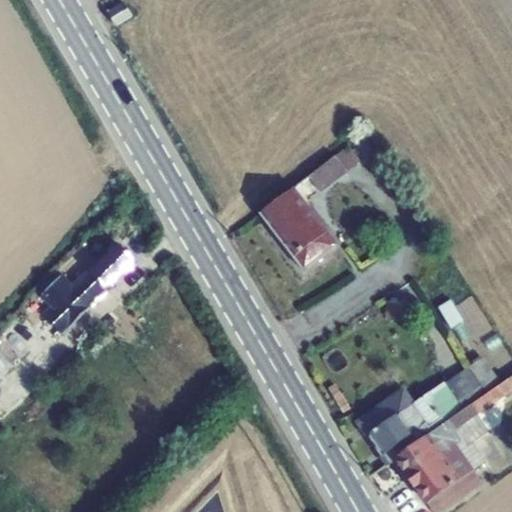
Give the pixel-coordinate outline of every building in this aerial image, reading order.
[(133,17),(125,4),(109,15),(117,27),(126,21),(133,17)] [(336,158),(325,166),(336,180),(337,182),(348,174),(336,158)] [(309,178),(320,192),(336,180),(325,166),(309,178)] [(337,248),(293,190),(260,215),(304,273),(337,248)] [(44,317),(62,336),(137,264),(118,245),(73,289),(61,277),(43,296),(54,307),(44,317)] [(21,397),(39,378),(0,342),(0,341),(0,385),(4,381),(21,397)] [(465,411),(471,406),(487,396),(468,369),(446,384),(451,391),(465,411)] [(511,377),(488,394),(487,396),(471,406),(477,415),(511,390),(511,377)] [(358,424),(387,465),(395,459),(449,422),(435,402),(430,394),(413,405),(404,391),(358,424)] [(449,422),(465,411),(451,391),(435,402),(449,422)] [(471,406),(465,411),(449,422),(395,459),(432,511),(443,511),(482,484),(454,444),(460,440),(466,448),(489,432),(477,415),(471,406)]
